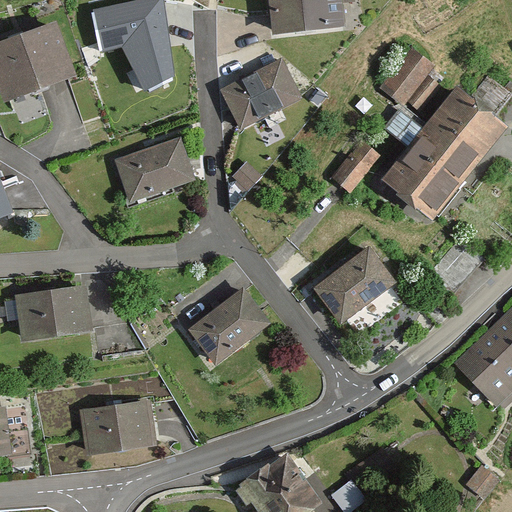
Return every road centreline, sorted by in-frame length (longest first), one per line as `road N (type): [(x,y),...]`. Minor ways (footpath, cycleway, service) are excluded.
road 1 (residential): [(358,403),(109,501)]
road 2 (residential): [(0,273),(152,264),(218,232)]
road 3 (residential): [(358,403),(218,232)]
road 4 (residential): [(511,272),(358,403)]
